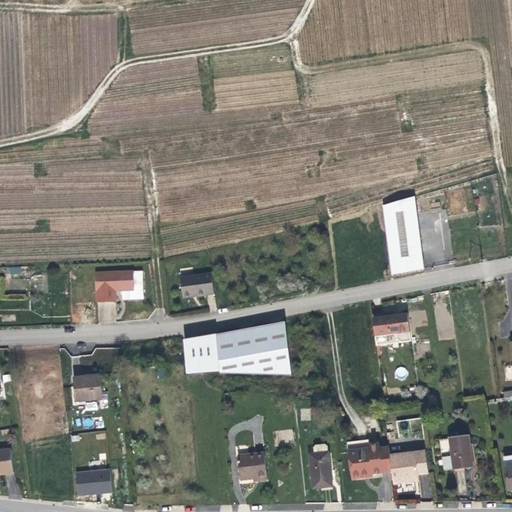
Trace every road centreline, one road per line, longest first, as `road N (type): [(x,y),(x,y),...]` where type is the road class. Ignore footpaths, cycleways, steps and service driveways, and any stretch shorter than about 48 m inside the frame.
road 1 (residential): [(0,340),(160,332),(511,264)]
road 2 (track): [(288,37),(299,65),(312,68),(474,46),(485,58),(511,211)]
road 3 (track): [(308,0),(288,37),(124,64),(61,130),(0,143)]
